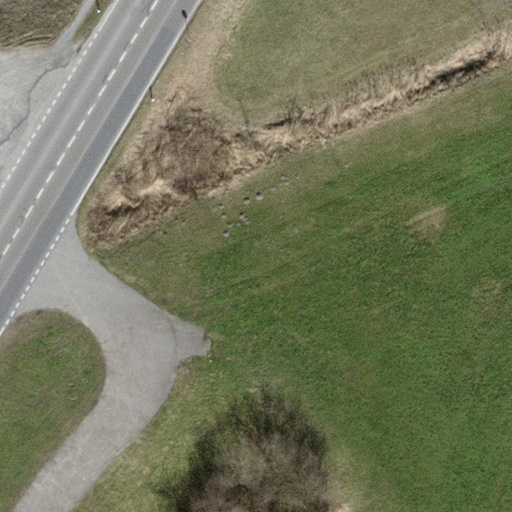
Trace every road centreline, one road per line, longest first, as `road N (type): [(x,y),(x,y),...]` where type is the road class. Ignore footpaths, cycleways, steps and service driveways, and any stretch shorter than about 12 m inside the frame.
road 1 (secondary): [(0,263),(91,111)]
road 2 (secondary): [(159,0),(91,111)]
